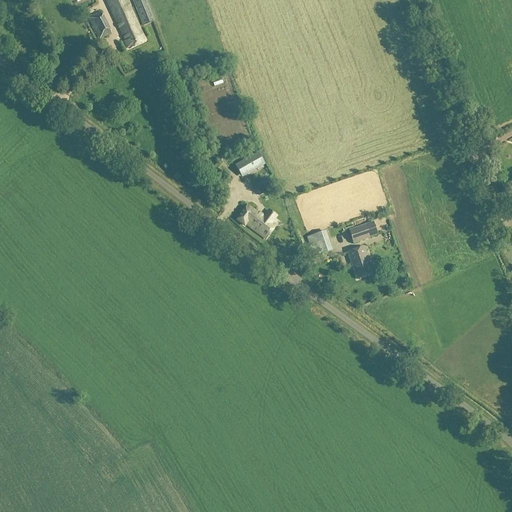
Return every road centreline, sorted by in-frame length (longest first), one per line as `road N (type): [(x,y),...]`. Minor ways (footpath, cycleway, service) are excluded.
road 1 (unclassified): [(511,442),(0,57)]
road 2 (unclassified): [(499,228),(415,0)]
